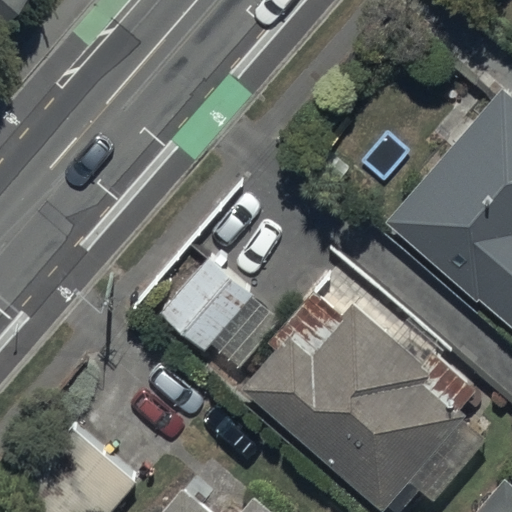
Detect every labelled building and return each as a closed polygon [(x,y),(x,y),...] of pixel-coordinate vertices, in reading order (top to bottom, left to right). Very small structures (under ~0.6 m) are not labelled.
[(0,0),(0,31),(26,0),(0,0)] [(511,98),(494,82),(384,190),(511,302),(511,98)] [(212,237),(162,291),(206,333),(210,328),(236,353),(282,303),(212,237)] [(292,305),(241,362),(385,487),(466,395),(424,359),(431,352),(351,282),(315,324),(292,305)] [(511,511),(511,466),(503,458),(455,511),(511,511)] [(314,511),(261,469),(236,493),(223,482),(215,491),(182,464),(143,511),(314,511)]
